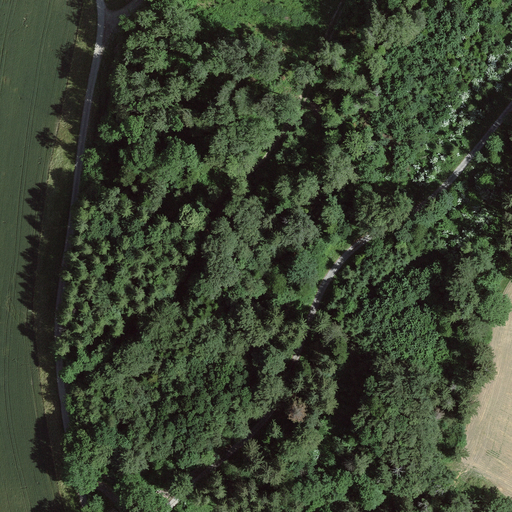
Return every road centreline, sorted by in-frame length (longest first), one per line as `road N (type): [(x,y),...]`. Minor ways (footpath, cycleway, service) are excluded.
road 1 (track): [(92,478),(126,414),(169,377),(283,216),(362,147),(427,0)]
road 2 (unclassified): [(164,511),(276,406),(318,294),(342,258),(428,200),(511,105)]
road 3 (residential): [(100,0),(58,322),(66,421),(87,511)]
road 4 (track): [(284,389),(330,408),(428,471)]
